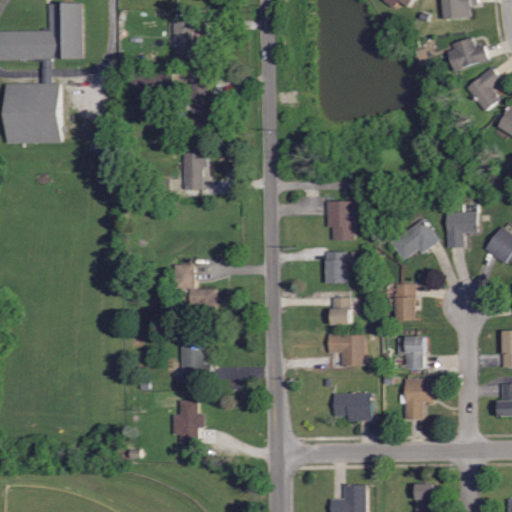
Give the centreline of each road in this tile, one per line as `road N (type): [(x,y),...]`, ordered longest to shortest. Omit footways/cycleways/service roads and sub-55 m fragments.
road 1 (secondary): [(276,511),(267,0)]
road 2 (residential): [(276,455),(511,448)]
road 3 (residential): [(470,449),(467,301)]
